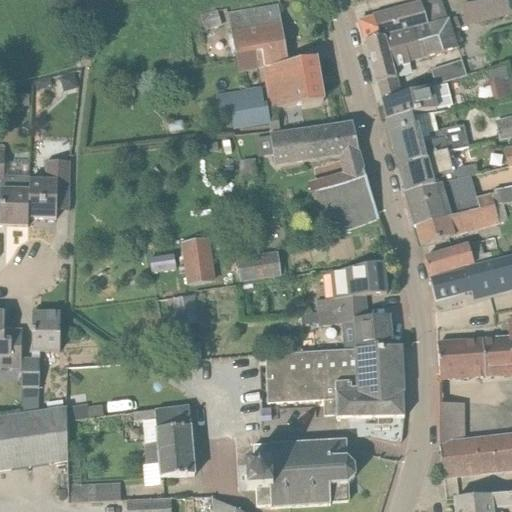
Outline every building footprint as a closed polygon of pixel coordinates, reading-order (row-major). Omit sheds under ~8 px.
[(366,44),(411,31),(449,21),(449,24),(452,24),(444,0),(434,0),(421,4),(358,23),(363,44),(366,44)] [(505,0),(497,0),(491,2),(496,21),(510,17),(505,0)] [(222,27),(217,12),(200,17),(205,32),(222,27)] [(458,50),(449,24),(449,21),(411,31),(419,62),(458,50)] [(231,33),(235,57),(284,48),(280,24),(231,33)] [(376,85),(377,85),(396,80),(394,72),(410,67),(409,65),(419,62),(411,31),(366,44),(376,85)] [(428,65),(429,70),(462,60),(460,55),(428,65)] [(273,111),(323,102),(316,60),(265,70),(273,111)] [(435,87),(466,77),(461,62),(431,72),(435,87)] [(75,75),(59,79),(63,94),(79,90),(75,75)] [(503,80),(488,84),(492,101),(508,98),(503,80)] [(386,121),(433,113),(452,108),(446,87),(401,98),(381,103),(386,121)] [(269,115),(264,88),(215,95),(218,120),(232,117),(233,130),(268,125),(269,134),(280,133),(277,114),(269,115)] [(29,96),(16,95),(16,109),(29,109),(29,96)] [(433,113),(386,121),(385,122),(398,170),(434,162),(433,158),(448,155),(448,154),(469,149),(463,127),(438,133),(433,113)] [(511,118),(495,122),(500,142),(511,139),(511,118)] [(168,133),(183,131),(182,122),(167,124),(168,133)] [(358,225),(377,218),(367,190),(361,171),(360,169),(352,171),(348,156),(356,154),(356,152),(351,126),(257,143),(260,158),(273,156),(275,167),(338,157),(342,175),(308,185),(323,234),(358,225)] [(452,172),(448,155),(433,158),(434,162),(398,170),(406,198),(455,186),(454,183),(475,177),(472,167),(452,172)] [(238,162),(239,177),(255,176),(255,161),(238,162)] [(29,192),(28,192),(28,220),(56,221),(57,193),(69,193),(70,164),(46,163),(46,181),(29,181),(29,192)] [(406,198),(414,226),(483,209),(480,198),(459,203),(455,186),(406,198)] [(511,188),(493,193),(493,195),(504,193),(506,204),(511,202),(511,188)] [(0,227),(27,228),(28,220),(28,192),(1,191),(0,211),(0,227)] [(494,207),(506,204),(504,193),(493,195),(480,198),(483,209),(414,226),(420,247),(439,242),(499,225),(494,207)] [(181,246),(186,288),(214,284),(209,242),(181,246)] [(424,260),(429,279),(485,262),(480,243),(424,260)] [(237,260),(241,285),(281,279),(277,255),(237,260)] [(150,259),(151,274),(175,271),(173,256),(150,259)] [(319,312),(367,307),(367,297),(386,295),(383,264),(330,273),(333,300),(318,302),(319,312)] [(430,282),(435,302),(496,287),(492,267),(430,282)] [(198,324),(195,298),(171,300),(174,327),(198,324)] [(368,319),(367,307),(319,312),(320,327),(356,325),(358,349),(390,349),(388,318),(368,319)] [(21,360),(21,347),(13,347),(13,330),(4,330),(4,314),(0,314),(0,358),(1,359),(1,370),(21,370),(21,360)] [(31,353),(58,353),(60,315),(32,315),(31,353)] [(511,321),(508,322),(509,341),(437,346),(440,385),(438,385),(438,403),(439,447),(442,479),(511,469),(511,321)] [(198,343),(190,344),(192,360),(200,359),(198,343)] [(404,420),(400,349),(390,349),(358,349),(266,355),(267,405),(323,402),(323,417),(336,417),(336,420),(337,420),(337,419),(404,420)] [(39,361),(21,360),(21,370),(20,416),(38,414),(39,361)] [(70,407),(70,419),(104,417),(104,405),(70,407)] [(194,477),(188,408),(133,412),(134,423),(142,422),(147,469),(159,468),(160,480),(194,477)] [(38,414),(20,416),(0,419),(0,472),(68,463),(66,410),(38,414)] [(345,460),(345,449),(345,442),(343,442),(342,442),(252,447),(253,464),(245,465),(246,491),(255,491),(256,508),(270,508),(270,510),(330,506),(330,504),(348,503),(347,486),(354,479),(353,468),(345,460)] [(69,505),(120,503),(120,485),(68,487),(69,505)] [(501,511),(502,511),(511,510),(511,495),(454,501),(454,511),(501,511)] [(170,511),(170,502),(126,503),(126,511),(170,511)] [(233,511),(212,502),(213,511),(233,511)]
